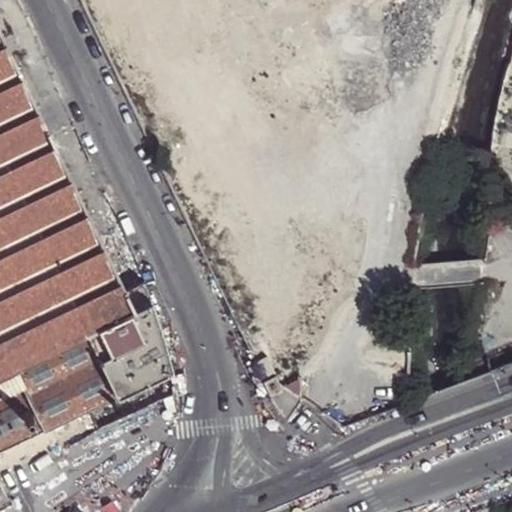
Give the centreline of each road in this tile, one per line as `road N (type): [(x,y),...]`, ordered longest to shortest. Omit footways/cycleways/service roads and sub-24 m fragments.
road 1 (tertiary): [(216,424),(217,374),(203,330),(48,0)]
road 2 (residential): [(511,379),(367,436),(341,463)]
road 3 (primary): [(511,402),(341,463)]
road 4 (primary): [(374,511),(429,481),(511,451)]
